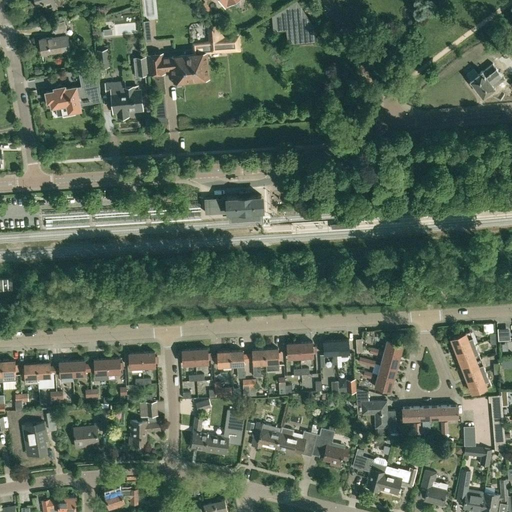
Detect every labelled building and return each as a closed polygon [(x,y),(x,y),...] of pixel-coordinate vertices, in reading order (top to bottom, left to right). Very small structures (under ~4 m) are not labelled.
[(35,0),(37,3),(44,1),(47,10),(56,7),(54,0),(35,0)] [(54,31),(55,36),(40,38),(39,38),(42,52),(68,47),(68,48),(69,47),(66,27),(67,26),(63,15),(53,19),(54,24),(51,25),(54,31)] [(209,23),(207,26),(209,45),(212,47),(220,46),(223,43),(226,43),(226,40),(215,22),(209,23)] [(161,53),(148,54),(150,73),(163,71),(163,69),(172,69),(172,76),(174,76),(175,84),(183,83),(183,80),(208,77),(205,46),(201,43),(197,43),(194,47),(195,54),(162,57),(161,53)] [(107,64),(106,48),(98,49),(99,65),(107,64)] [(139,74),(147,73),(145,56),(137,57),(139,74)] [(494,86),(504,78),(493,63),(482,71),(482,70),(477,74),(473,69),(467,74),(470,79),(482,96),(495,87),(494,86)] [(125,86),(124,80),(105,82),(106,92),(112,92),(114,112),(118,111),(118,115),(128,114),(128,110),(142,109),(140,88),(138,88),(137,86),(133,86),(125,86)] [(64,86),(46,89),(48,98),(51,98),(52,103),(67,100),(68,108),(80,106),(79,101),(86,100),(87,102),(100,99),(99,83),(84,86),(85,90),(77,92),(75,82),(64,84),(64,86)] [(249,190),(239,191),(239,196),(205,198),(206,212),(228,211),(229,218),(229,221),(262,219),(262,216),(262,208),(261,194),(249,195),(249,190)] [(497,323),(487,323),(488,331),(497,331),(497,323)] [(502,341),(511,340),(511,326),(501,328),(502,341)] [(466,332),(451,338),(456,352),(475,344),(473,337),(469,339),(466,332)] [(349,339),(336,340),(337,364),(338,366),(342,366),(342,361),(345,360),(347,360),(348,359),(349,357),(350,355),(349,353),(350,353),(349,339)] [(384,351),(400,355),(404,343),(388,339),(384,351)] [(336,340),(323,340),(324,354),(334,353),(334,358),(333,358),(333,364),(337,364),(336,340)] [(300,342),(301,356),(314,355),(314,352),(316,352),(315,345),(313,345),(313,341),(300,342)] [(301,356),(300,342),(287,343),(288,347),(285,347),(286,354),(288,354),(288,357),(301,356)] [(475,344),(456,352),(462,365),(476,359),(473,353),(478,351),(475,344)] [(278,347),(265,348),(266,362),(272,362),(272,367),(279,367),(279,358),(281,358),(280,351),(278,351),(278,347)] [(196,363),(195,348),(182,349),(183,353),(180,353),(181,360),(183,360),(183,363),(196,363)] [(208,348),(195,348),(196,363),(209,362),(209,359),(211,359),(210,351),(208,351),(208,348)] [(253,353),(250,353),(251,360),(253,360),(254,376),(261,375),(260,363),(266,362),(265,348),(252,349),(253,353)] [(243,349),(230,350),(231,364),(237,364),(238,377),(244,376),(243,360),(245,360),(245,353),(243,353),(243,349)] [(218,355),(216,355),(216,362),(218,362),(218,365),(231,364),(230,350),(218,351),(218,355)] [(142,351),(130,352),(130,357),(128,357),(128,364),(130,364),(130,367),(143,366),(142,351)] [(155,351),(142,351),(143,366),(156,365),(156,362),(158,362),(158,355),(155,355),(155,351)] [(384,351),(381,362),(397,367),(400,355),(384,351)] [(374,365),(375,360),(360,356),(358,361),(374,365)] [(95,363),(93,363),(94,370),(95,370),(95,372),(94,372),(94,379),(109,378),(108,372),(108,357),(95,358),(95,363)] [(120,357),(108,357),(108,372),(121,371),(121,368),(123,368),(123,361),(120,361),(120,357)] [(4,360),(3,360),(3,368),(4,374),(4,380),(16,380),(16,374),(16,370),(19,370),(18,367),(18,363),(16,363),(15,359),(9,360),(9,359),(3,359),(4,360)] [(85,359),(73,360),(73,374),(86,373),(86,370),(88,370),(88,363),(86,363),(85,359)] [(462,365),(467,379),(486,371),(483,364),(479,366),(476,359),(462,365)] [(60,365),(58,365),(59,372),(61,372),(61,375),(73,374),(73,360),(60,360),(60,365)] [(26,367),(23,367),(24,374),(26,374),(26,377),(39,376),(38,361),(25,362),(26,367)] [(50,361),(38,361),(39,376),(51,375),(51,372),(53,372),(53,365),(51,366),(50,361)] [(378,374),(394,378),(397,367),(381,362),(378,374)] [(355,367),(355,372),(363,374),(363,375),(371,377),(372,372),(355,367)] [(486,371),(467,379),(472,392),(487,387),(485,381),(489,379),(486,371)] [(394,378),(378,374),(375,386),(391,390),(394,378)] [(338,386),(339,391),(356,390),(356,387),(355,378),(346,379),(346,386),(338,386)] [(221,387),(221,380),(214,381),(215,388),(215,389),(216,396),(232,394),(231,386),(221,387)] [(356,387),(356,390),(358,413),(375,413),(375,426),(387,426),(387,431),(388,431),(388,435),(398,435),(398,431),(396,431),(395,409),(388,409),(388,399),(369,400),(368,390),(356,387)] [(209,398),(195,402),(198,410),(211,407),(209,398)] [(148,415),(149,421),(146,422),(146,420),(132,420),(131,436),(134,436),(134,444),(146,444),(146,429),(155,428),(155,430),(161,430),(160,420),(156,421),(156,415),(158,415),(157,400),(139,401),(140,416),(148,415)] [(430,406),(431,418),(444,417),(444,405),(430,406)] [(444,405),(444,417),(458,416),(458,405),(444,405)] [(101,407),(101,415),(102,415),(102,422),(95,423),(95,424),(74,426),(76,444),(86,442),(86,443),(99,442),(98,428),(103,428),(109,428),(109,415),(109,406),(101,407)] [(430,406),(417,407),(417,418),(431,418),(430,406)] [(403,419),(417,418),(417,407),(403,407),(403,419)] [(196,416),(192,447),(205,448),(205,451),(226,454),(228,442),(241,444),(245,411),(227,408),(223,433),(217,432),(217,435),(208,434),(209,432),(200,431),(202,417),(196,416)] [(49,430),(56,429),(54,411),(46,412),(49,430)] [(46,439),(48,439),(45,420),(24,423),(25,432),(29,431),(32,453),(48,451),(46,439)] [(258,421),(252,445),(257,446),(258,441),(277,445),(281,431),(273,429),(274,425),(258,421)] [(277,445),(277,447),(288,450),(287,454),(293,456),(294,451),(295,448),(303,450),(305,441),(308,442),(315,444),(317,435),(317,433),(311,431),(304,429),(302,436),(298,435),(298,436),(292,434),(294,429),(282,426),(281,431),(277,445)] [(317,435),(315,444),(324,446),(326,447),(323,460),(340,464),(341,459),(346,460),(348,451),(349,448),(344,447),(345,444),(332,441),(334,432),(335,429),(334,429),(329,428),(321,426),(321,428),(319,435),(317,435)] [(492,448),(483,446),(479,463),(489,464),(492,448)] [(377,456),(374,457),(363,454),(364,449),(358,447),(353,465),(370,470),(369,474),(371,474),(368,486),(379,489),(387,464),(386,464),(387,461),(385,458),(377,456)] [(400,483),(412,486),(417,468),(410,466),(409,469),(398,466),(398,467),(387,464),(379,489),(380,489),(381,487),(398,492),(400,483)] [(437,471),(424,468),(420,486),(428,488),(425,499),(443,503),(446,489),(448,483),(439,481),(439,482),(435,481),(437,471)] [(485,491),(468,489),(471,470),(463,468),(458,499),(466,500),(465,507),(482,509),(485,491)] [(481,511),(496,511),(498,499),(501,499),(502,500),(508,500),(507,487),(509,487),(508,479),(508,478),(500,480),(501,494),(499,495),(499,494),(485,491),(482,509),(481,511)] [(131,503),(138,503),(138,488),(131,488),(131,489),(121,489),(121,488),(105,492),(109,506),(125,501),(124,497),(131,497),(131,503)] [(170,488),(164,489),(165,504),(175,503),(175,497),(171,497),(170,488)] [(59,496),(59,498),(50,499),(50,498),(42,498),(43,511),(51,511),(52,511),(58,511),(58,510),(76,510),(76,496),(59,496)] [(205,511),(222,511),(222,510),(227,508),(225,498),(204,503),(205,511)]
